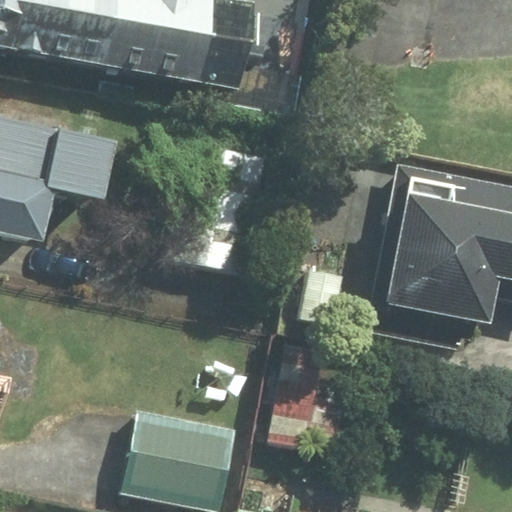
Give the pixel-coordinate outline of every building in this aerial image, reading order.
[(0,0),(0,49),(233,91),(247,10),(208,3),(208,0),(0,0)] [(0,121),(0,237),(40,246),(51,195),(100,206),(112,145),(0,121)] [(182,142),(160,259),(243,274),(264,157),(182,142)] [(493,296),(511,299),(511,213),(402,192),(380,310),(487,331),(493,296)] [(128,416),(117,495),(218,510),(230,431),(128,416)]
